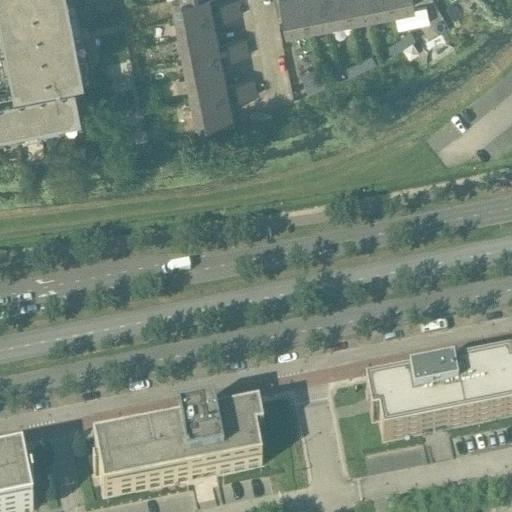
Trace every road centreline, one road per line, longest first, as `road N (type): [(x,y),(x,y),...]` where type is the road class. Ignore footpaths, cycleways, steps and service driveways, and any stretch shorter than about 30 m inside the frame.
road 1 (primary): [(511,208),(0,310)]
road 2 (primary): [(0,392),(511,291)]
road 3 (residential): [(0,424),(303,364)]
road 4 (residential): [(303,364),(511,323)]
road 5 (residential): [(333,511),(303,364)]
